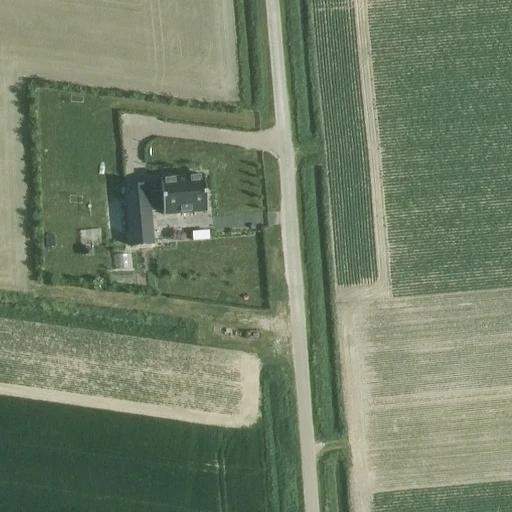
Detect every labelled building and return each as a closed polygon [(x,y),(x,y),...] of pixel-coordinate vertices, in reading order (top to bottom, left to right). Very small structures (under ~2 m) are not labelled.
[(148,185),(124,187),(129,247),(153,245),(150,213),(162,212),(162,216),(206,212),(203,176),(159,180),(160,192),(148,193),(148,185)] [(254,221),(253,242),(271,242),(272,222),(254,221)] [(222,262),(196,262),(196,285),(249,284),(249,248),(221,249),(222,262)] [(189,280),(191,265),(179,264),(177,279),(189,280)] [(253,310),(253,288),(224,288),(224,310),(253,310)]
